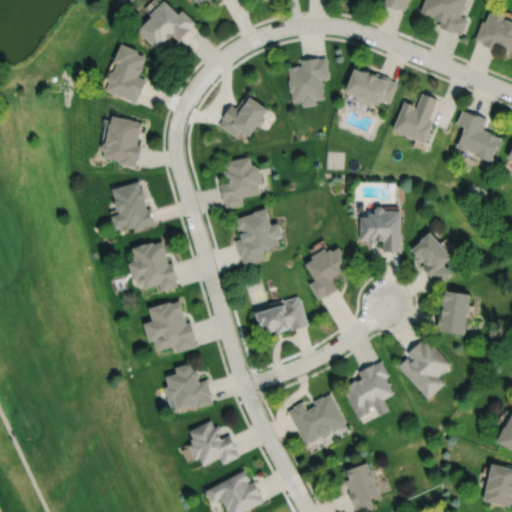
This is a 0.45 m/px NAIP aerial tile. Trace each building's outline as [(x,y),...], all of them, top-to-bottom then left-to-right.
[(167,0),(162,0),(150,12),(152,14),(138,28),(158,49),(161,46),(162,47),(170,39),(169,37),(173,34),(178,39),(191,27),(190,26),(195,21),(183,8),(179,12),(167,0)] [(384,0),(384,3),(398,8),(399,6),(406,9),(409,0),(384,0)] [(425,0),(421,10),(437,17),(442,19),(439,25),(454,31),(454,30),(462,33),(469,17),(461,14),(467,0),(425,0)] [(482,19),(475,37),(482,40),(481,43),(496,49),(499,41),(504,43),(502,47),(508,49),(508,51),(511,53),(511,19),(504,16),(505,14),(503,10),(499,9),(495,10),(494,12),(489,10),(485,21),(482,19)] [(121,42),(114,60),(117,61),(114,70),(111,70),(108,77),(109,80),(106,88),(136,101),(138,94),(139,95),(146,78),(139,75),(144,63),(142,63),(146,55),(137,52),(138,49),(121,42)] [(288,65),(290,78),(288,79),(290,91),(291,90),(292,101),(302,100),(302,104),(316,103),(315,98),(323,97),(321,77),(329,76),(326,56),(318,57),(318,56),(301,58),(302,64),(299,65),(298,64),(288,65)] [(356,66),(346,89),(358,94),(356,99),(372,106),(374,101),(379,103),(382,98),(390,101),(398,81),(391,78),(392,77),(377,71),(377,73),(364,68),(363,69),(356,66)] [(405,100),(394,129),(425,142),(433,122),(429,121),(438,97),(423,91),(417,107),(415,106),(415,104),(405,100)] [(230,103),(221,116),(223,117),(218,124),(236,136),(240,129),(249,135),(256,124),(259,126),(262,120),(262,119),(262,118),(261,117),(268,108),(249,95),(246,93),(236,107),(230,103)] [(463,109),(458,122),(465,125),(457,146),(466,150),(467,148),(475,151),(475,153),(493,160),(502,136),(495,133),(495,132),(484,128),(488,117),(472,111),(471,112),(463,109)] [(111,114),(109,122),(108,122),(104,141),(102,150),(104,150),(102,156),(118,159),(117,162),(135,166),(136,159),(138,159),(141,144),(136,143),(138,132),(139,132),(141,122),(137,121),(137,120),(111,114)] [(225,160),(227,169),(223,169),(224,177),(228,176),(229,181),(219,183),(222,200),(223,200),(225,207),(242,203),(241,196),(260,192),(258,183),(262,182),(258,167),(253,163),(251,164),(249,155),(225,160)] [(111,188),(114,200),(113,202),(115,209),(117,210),(118,213),(110,215),(114,227),(124,224),(125,228),(133,226),(134,229),(154,223),(149,207),(146,208),(143,198),(145,197),(142,186),(140,187),(138,180),(111,188)] [(361,216),(360,240),(368,240),(368,242),(377,243),(377,240),(383,240),(383,250),(401,251),(402,232),(401,232),(401,210),(385,209),(385,208),(383,206),(379,206),(376,208),(376,213),(370,212),(370,216),(361,216)] [(234,218),(237,229),(241,228),(242,232),(240,233),(241,238),(234,240),(239,256),(240,256),(243,264),(264,258),(262,249),(279,244),(277,236),(282,235),(278,222),(271,224),(265,207),(253,211),(253,212),(234,218)] [(413,249),(417,254),(415,256),(420,262),(422,260),(425,263),(422,266),(437,284),(452,272),(445,264),(454,257),(433,231),(422,240),(423,241),(413,249)] [(131,247),(133,254),(135,260),(127,263),(132,279),(135,278),(136,283),(138,284),(142,283),(143,288),(158,283),(161,291),(177,286),(175,278),(176,278),(172,261),(168,263),(161,241),(152,243),(152,241),(145,243),(138,245),(139,245),(131,247)] [(305,263),(315,279),(309,283),(318,299),(325,295),(326,296),(339,288),(334,279),(339,277),(340,279),(347,275),(345,272),(352,267),(339,247),(333,251),(331,248),(327,251),(325,247),(311,255),(313,258),(305,263)] [(447,290),(446,299),(444,299),(443,306),(444,306),(443,312),(441,312),(438,330),(466,335),(473,295),(447,290)] [(256,313),(259,326),(262,325),(265,333),(274,330),(275,334),(283,331),(291,328),(291,329),(308,324),(300,299),(299,300),(298,296),(284,300),(285,304),(256,313)] [(143,324),(148,342),(152,340),(155,351),(173,345),(176,352),(196,346),(194,339),(195,338),(190,321),(185,323),(182,312),(183,311),(180,300),(170,303),(169,301),(148,308),(152,321),(143,324)] [(398,365),(428,398),(445,383),(438,376),(451,364),(427,337),(421,342),(421,341),(407,353),(411,357),(409,359),(407,357),(398,365)] [(343,388),(358,417),(369,412),(367,408),(374,404),(380,415),(389,410),(384,399),(394,394),(385,377),(389,375),(381,360),(374,364),(374,363),(358,371),(361,378),(357,380),(356,379),(350,382),(351,383),(343,388)] [(164,387),(168,400),(173,398),(176,410),(195,404),(196,408),(212,403),(210,395),(211,395),(207,379),(198,382),(197,377),(199,376),(197,369),(194,370),(191,363),(174,368),(176,373),(165,377),(168,386),(164,387)] [(287,411),(305,444),(318,437),(318,438),(332,430),(339,426),(346,422),(330,393),(323,397),(322,396),(313,401),(315,406),(307,410),(302,401),(293,406),(294,407),(287,411)] [(187,427),(190,434),(188,435),(190,439),(185,441),(192,456),(197,453),(201,462),(218,454),(221,461),(238,453),(234,446),(235,446),(228,431),(219,435),(217,431),(220,429),(216,422),(212,424),(209,416),(187,427)] [(511,416),(509,421),(508,420),(504,428),(506,429),(499,443),(511,449),(511,416)] [(345,465),(349,476),(344,477),(348,489),(347,489),(353,504),(356,511),(373,504),(370,497),(379,493),(373,476),(375,475),(370,463),(369,464),(366,458),(345,465)] [(492,459),(482,497),(509,504),(510,500),(511,500),(511,496),(511,462),(507,461),(507,463),(492,459)] [(204,487),(210,499),(218,494),(227,511),(237,511),(262,498),(259,492),(260,492),(252,477),(247,480),(246,478),(248,477),(243,466),(204,487)]
